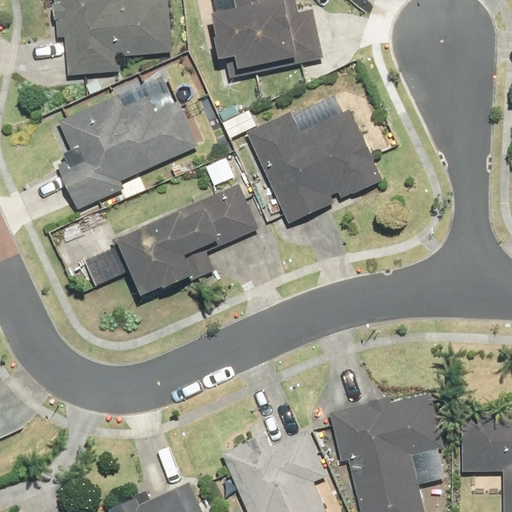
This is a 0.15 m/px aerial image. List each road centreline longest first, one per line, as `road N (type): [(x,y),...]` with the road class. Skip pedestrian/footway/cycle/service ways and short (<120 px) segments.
road 1 (residential): [(0,266),(32,338),(64,376),(91,388),(134,388),(365,305),(479,289)]
road 2 (residential): [(445,43),(466,127),(479,289)]
